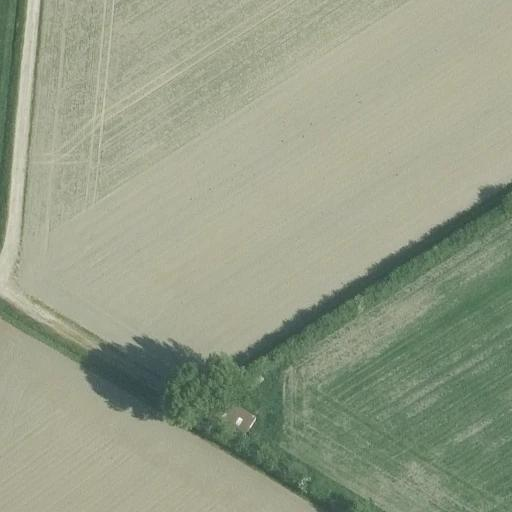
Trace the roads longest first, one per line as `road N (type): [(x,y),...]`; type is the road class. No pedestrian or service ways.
road 1 (track): [(0,299),(178,403),(511,186)]
road 2 (track): [(0,152),(14,0)]
